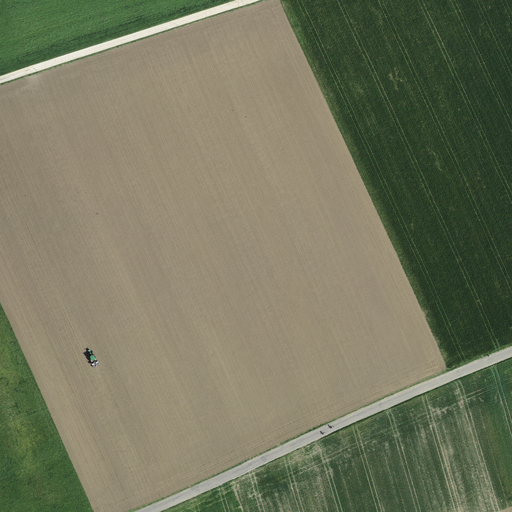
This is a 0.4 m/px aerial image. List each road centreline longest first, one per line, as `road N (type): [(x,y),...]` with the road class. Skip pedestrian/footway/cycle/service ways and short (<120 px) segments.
road 1 (residential): [(511,351),(148,511)]
road 2 (track): [(0,78),(247,0)]
